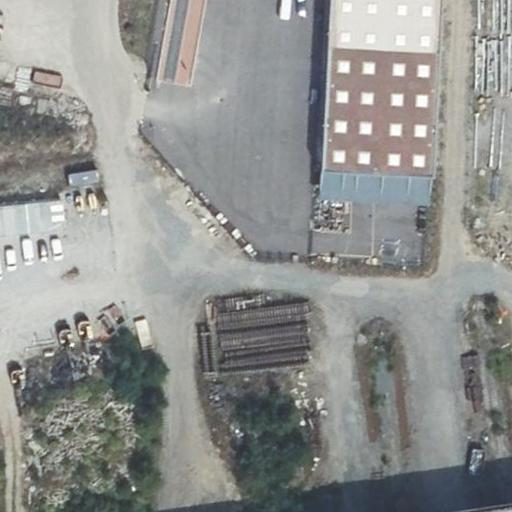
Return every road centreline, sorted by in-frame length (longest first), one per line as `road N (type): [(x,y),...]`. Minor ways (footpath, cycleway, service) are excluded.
road 1 (track): [(149,243),(245,272),(427,283),(446,262),(460,0)]
road 2 (track): [(171,511),(182,429),(149,243),(74,58),(0,36)]
road 3 (unknown): [(74,58),(121,98),(158,93),(200,0)]
